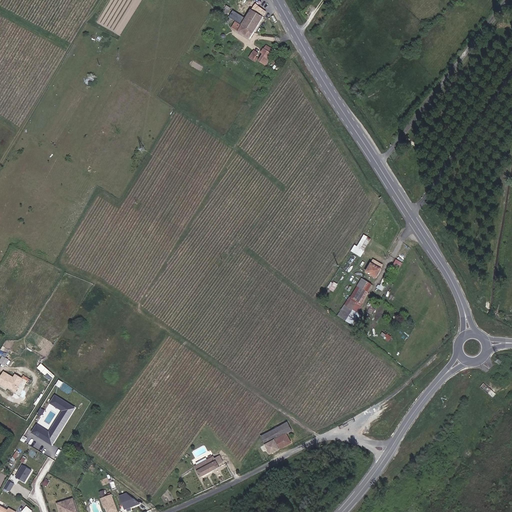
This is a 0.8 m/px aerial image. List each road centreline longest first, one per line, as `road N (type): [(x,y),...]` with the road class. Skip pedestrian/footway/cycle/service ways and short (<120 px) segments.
road 1 (tertiary): [(470,334),(453,283),(277,0)]
road 2 (residential): [(174,511),(322,438),(389,450)]
